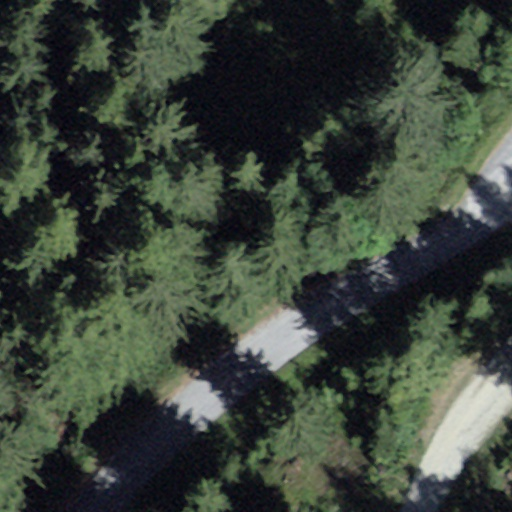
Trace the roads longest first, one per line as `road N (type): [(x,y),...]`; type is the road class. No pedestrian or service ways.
road 1 (unclassified): [(511,187),(398,262),(86,511)]
road 2 (track): [(422,511),(438,464),(511,364)]
